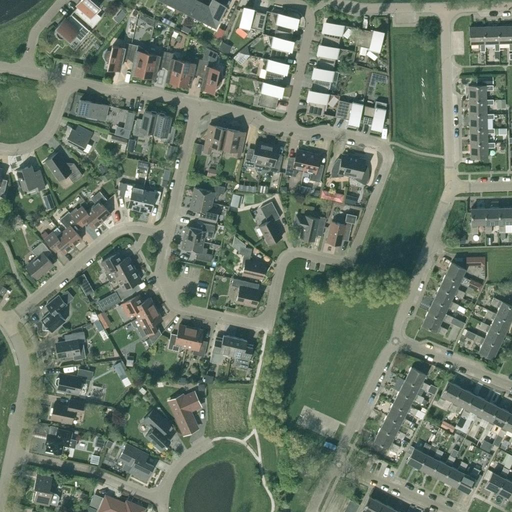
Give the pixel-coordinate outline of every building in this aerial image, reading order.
[(74,11),(92,28),(101,17),(95,12),(100,6),(92,0),(79,0),(76,4),(78,6),(73,11),(71,14),(72,14),(74,11)] [(164,0),(183,9),(187,0),(164,0)] [(210,7),(209,7),(195,0),(187,0),(183,9),(204,19),(210,7)] [(226,5),(215,0),(212,0),(209,7),(210,7),(204,19),(209,21),(210,20),(217,23),(226,5)] [(267,13),(266,13),(243,8),(240,25),(239,27),(248,33),(247,34),(248,34),(250,27),(263,30),(262,33),(263,33),(267,14),(267,13)] [(274,36),(291,40),(296,17),(273,12),(276,23),(277,23),(274,34),(272,34),(272,35),(274,36)] [(143,22),(146,17),(141,13),(138,19),(143,22)] [(75,35),(81,40),(90,30),(89,29),(89,30),(72,14),(71,14),(67,19),(65,17),(56,27),(58,29),(57,30),(57,31),(56,32),(56,33),(57,35),(58,37),(59,37),(59,38),(60,38),(61,39),(63,39),(64,38),(65,38),(66,38),(66,37),(70,40),(75,35)] [(349,26),(326,21),(321,44),(336,47),(338,48),(338,47),(340,38),(341,35),(342,35),(349,26)] [(191,28),(183,25),(181,30),(188,33),(191,28)] [(511,25),(498,26),(499,43),(509,42),(509,50),(511,49),(511,25)] [(485,43),(484,26),(469,27),(470,44),(480,44),(481,51),(485,50),(485,43)] [(499,43),(498,26),(484,26),(485,43),(495,43),(495,50),(500,50),(499,43)] [(220,40),(225,30),(219,27),(214,37),(220,40)] [(360,28),(356,45),(369,48),(369,50),(377,56),(377,57),(378,57),(383,33),(360,28)] [(269,59),(286,62),(287,56),(291,40),(274,36),(272,35),(263,33),(267,34),(267,35),(268,35),(270,45),(272,46),(270,56),(269,59)] [(232,47),(222,41),(218,49),(228,54),(232,47)] [(123,57),(128,58),(132,44),(125,42),(124,48),(112,45),(111,51),(108,51),(106,53),(105,56),(106,59),(109,61),(108,67),(120,69),(123,57)] [(138,45),(132,44),(128,58),(134,60),(131,72),(143,75),(147,56),(148,52),(138,45)] [(338,48),(336,47),(321,44),(318,56),(316,67),(333,70),(336,57),(337,57),(344,49),(345,49),(338,47),(338,48)] [(206,47),(203,59),(202,59),(199,74),(204,75),(202,88),(214,90),(215,84),(219,84),(221,82),(222,79),(221,76),(217,74),(219,69),(212,67),(213,62),(216,62),(218,53),(206,47)] [(164,66),(166,56),(167,51),(160,50),(159,56),(150,53),(148,52),(147,56),(143,75),(155,77),(158,65),(163,66),(164,66)] [(178,82),(183,61),(172,58),(173,53),(167,51),(166,56),(164,66),(169,67),(167,80),(178,82)] [(238,62),(245,54),(238,52),(233,57),(238,62)] [(269,59),(262,57),(262,58),(263,58),(265,68),(267,68),(264,82),(281,85),(286,62),(269,59)] [(190,85),(193,72),(199,74),(202,59),(195,58),(194,63),(183,61),(178,82),(190,85)] [(336,81),(338,72),(340,72),(333,70),(316,67),(311,90),(328,93),(331,80),(336,81)] [(264,82),(257,80),(257,81),(258,81),(260,91),(262,91),(259,104),(258,104),(258,105),(276,109),(281,85),(264,82)] [(486,100),(486,99),(486,90),(493,89),(493,85),(469,86),(469,100),(486,100)] [(335,95),(339,96),(340,96),(328,93),(311,90),(306,113),(323,117),(324,116),(323,116),(323,114),(326,114),(323,113),(326,103),(327,103),(333,95),(334,95),(335,95)] [(331,115),(358,121),(362,105),(364,98),(363,98),(363,99),(353,101),(352,102),(339,99),(340,96),(339,96),(335,116),(331,115)] [(80,99),(77,113),(87,115),(87,117),(96,119),(97,117),(105,119),(108,105),(80,99)] [(469,100),(469,115),(487,114),(486,104),(493,104),(493,99),(486,99),(486,100),(469,100)] [(497,99),(497,108),(506,107),(505,99),(497,99)] [(374,107),(362,105),(358,121),(381,127),(387,103),(376,100),(374,107)] [(145,131),(153,133),(158,113),(145,110),(142,121),(136,120),(133,134),(144,137),(145,131)] [(127,111),(124,128),(131,130),(135,113),(127,111)] [(171,116),(158,113),(153,133),(162,135),(161,140),(172,143),(175,128),(168,127),(171,116)] [(494,118),(494,114),(487,114),(469,115),(470,129),(487,128),(487,118),(494,118)] [(212,146),(223,148),(227,128),(209,124),(207,134),(203,151),(210,153),(212,146)] [(81,152),(92,132),(78,125),(75,130),(72,129),(65,141),(76,147),(75,149),(81,152)] [(233,155),(240,156),(242,146),(245,132),(239,131),(227,128),(223,148),(234,150),(233,155)] [(470,129),(470,143),(487,143),(487,132),(494,132),(494,128),(487,128),(470,129)] [(129,138),(127,150),(133,152),(136,140),(129,138)] [(257,173),(260,173),(267,143),(256,140),(253,153),(247,152),(244,164),(254,167),(257,173)] [(203,144),(196,143),(194,154),(201,155),(203,144)] [(278,145),(267,143),(260,173),(263,174),(269,170),(279,172),(282,160),(275,158),(278,145)] [(495,147),(495,143),(487,143),(470,143),(471,158),(488,157),(488,147),(495,147)] [(168,144),(165,158),(172,160),(175,146),(168,144)] [(294,161),(288,159),(285,174),(295,176),(297,169),(304,170),(308,152),(297,149),(294,161)] [(67,174),(73,182),(82,175),(74,164),(69,168),(58,152),(42,163),(43,164),(46,161),(59,180),(67,174)] [(320,154),(308,152),(304,170),(311,172),(309,179),(320,182),(323,167),(317,166),(320,154)] [(332,177),(343,176),(344,174),(350,175),(352,166),(354,155),(352,154),(348,154),(348,155),(342,154),(340,164),(336,163),(335,162),(334,163),(333,165),(333,166),(332,168),(331,171),(331,175),(332,177)] [(354,155),(352,166),(350,175),(355,177),(355,179),(365,185),(367,182),(367,180),(368,179),(369,176),(369,171),(368,169),(367,170),(363,169),(365,159),(359,157),(358,156),(356,155),(354,155)] [(109,169),(104,162),(98,167),(102,173),(109,169)] [(34,172),(32,165),(17,170),(23,190),(37,185),(39,189),(45,187),(40,170),(34,172)] [(122,176),(118,166),(111,169),(115,178),(122,176)] [(209,167),(207,176),(215,178),(217,169),(209,167)] [(110,178),(107,173),(101,176),(105,181),(110,178)] [(134,184),(133,185),(128,184),(120,182),(118,190),(120,190),(119,195),(125,196),(131,197),(129,206),(140,208),(144,190),(145,186),(134,184)] [(213,184),(212,191),(195,187),(192,198),(212,202),(213,197),(219,198),(220,193),(224,194),(225,187),(213,184)] [(158,204),(161,191),(154,190),(154,192),(144,190),(140,208),(150,211),(152,202),(158,204)] [(331,200),(333,192),(322,190),(320,198),(331,200)] [(91,198),(96,203),(91,208),(103,221),(111,214),(103,204),(107,200),(100,191),(91,198)] [(46,203),(55,200),(52,193),(43,196),(46,203)] [(233,193),(230,205),(240,207),(242,196),(233,193)] [(199,218),(204,219),(216,222),(218,210),(216,209),(211,208),(212,202),(192,198),(190,209),(200,211),(199,218)] [(268,221),(260,226),(269,243),(281,237),(273,221),(280,217),(272,201),(260,207),(268,221)] [(82,205),(78,209),(76,207),(70,213),(82,226),(88,221),(94,229),(103,221),(91,208),(87,211),(82,205)] [(499,223),(499,232),(505,232),(505,223),(511,222),(511,206),(498,207),(499,223)] [(485,223),(485,233),(492,233),(492,223),(499,223),(498,207),(485,208),(485,223)] [(485,208),(471,208),(472,233),(478,233),(478,224),(485,223),(485,208)] [(349,210),(347,218),(356,221),(358,212),(349,210)] [(74,246),(82,239),(76,231),(82,226),(70,213),(69,211),(59,220),(66,228),(62,232),(74,246)] [(319,216),(318,218),(306,215),(305,217),(297,215),(294,225),(303,227),(301,235),(314,238),(315,234),(322,236),(326,218),(319,216)] [(332,221),(327,241),(340,244),(341,239),(348,240),(352,222),(345,221),(344,224),(332,221)] [(184,237),(203,241),(205,236),(213,237),(215,225),(203,223),(202,230),(186,226),(184,237)] [(58,227),(53,231),(49,235),(46,231),(41,235),(52,247),(56,252),(60,248),(65,253),(74,246),(62,232),(58,227)] [(234,231),(229,228),(225,234),(229,237),(234,231)] [(239,253),(244,254),(241,266),(244,266),(242,274),(262,278),(265,264),(249,260),(252,248),(245,247),(246,244),(235,235),(232,246),(239,251),(239,253)] [(213,255),(206,253),(207,248),(202,247),(203,241),(184,237),(181,248),(197,251),(196,258),(211,261),(213,255)] [(27,266),(36,278),(53,264),(46,256),(51,252),(42,242),(32,250),(38,257),(27,266)] [(110,282),(117,278),(116,278),(134,268),(128,257),(123,260),(119,252),(101,261),(108,273),(105,274),(110,282)] [(484,256),(466,257),(466,266),(485,265),(484,256)] [(451,262),(445,274),(459,281),(468,285),(470,279),(462,275),(465,268),(451,262)] [(117,278),(121,286),(115,290),(120,300),(133,293),(130,286),(141,280),(134,268),(116,278),(117,278)] [(459,281),(445,274),(439,287),(453,293),(454,293),(462,297),(464,292),(456,288),(459,281)] [(86,295),(93,291),(86,277),(78,281),(86,295)] [(249,281),(233,278),(232,285),(239,287),(236,301),(256,306),(259,291),(247,288),(249,281)] [(470,279),(468,285),(480,291),(482,285),(470,279)] [(8,289),(3,286),(0,290),(0,293),(3,296),(8,289)] [(453,293),(439,287),(433,299),(448,306),(456,310),(459,304),(450,300),(453,293)] [(46,329),(50,329),(52,332),(66,320),(58,311),(67,304),(74,298),(67,290),(60,296),(59,295),(46,305),(51,311),(41,319),(44,322),(46,320),(47,322),(47,323),(46,323),(46,326),(47,326),(46,329)] [(139,303),(135,297),(122,304),(128,315),(135,311),(138,318),(156,308),(150,297),(139,303)] [(511,305),(493,297),(491,302),(499,306),(496,313),(496,314),(510,320),(511,316),(511,305)] [(448,306),(433,299),(428,311),(442,318),(450,322),(453,317),(444,313),(448,306)] [(467,309),(459,305),(457,309),(464,313),(467,309)] [(150,325),(162,319),(156,308),(138,318),(131,321),(133,326),(137,327),(143,337),(154,331),(150,325)] [(505,333),(510,320),(496,314),(496,313),(484,308),(481,313),(485,315),(494,319),(490,326),(505,333)] [(98,314),(101,321),(106,318),(103,311),(98,314)] [(428,311),(422,324),(444,335),(447,329),(438,325),(442,318),(428,311)] [(93,323),(98,332),(99,331),(105,340),(109,338),(99,319),(93,323)] [(499,345),(505,333),(490,326),(482,322),(479,327),(488,331),(485,338),(499,345)] [(180,345),(187,347),(191,327),(179,324),(177,334),(171,333),(168,348),(178,351),(180,345)] [(203,330),(191,327),(187,347),(194,348),(193,354),(204,356),(207,341),(201,339),(203,330)] [(493,357),(499,345),(485,338),(467,330),(464,328),(457,342),(462,345),(465,339),(463,338),(464,335),(482,344),(479,351),(493,357)] [(84,331),(64,334),(66,341),(57,343),(60,357),(73,355),(74,359),(86,357),(83,341),(86,341),(84,331)] [(226,354),(231,355),(235,337),(223,334),(223,337),(216,335),(214,345),(210,361),(218,363),(218,360),(221,360),(225,356),(226,354)] [(247,340),(235,337),(231,355),(236,356),(236,358),(238,364),(240,365),(240,368),(247,369),(251,353),(253,344),(246,342),(247,340)] [(114,365),(118,373),(124,369),(120,362),(114,365)] [(425,374),(411,367),(405,379),(419,386),(434,394),(438,387),(431,383),(430,385),(422,381),(425,374)] [(78,368),(77,376),(69,375),(69,376),(60,374),(59,377),(58,377),(56,378),(55,382),(57,384),(58,385),(57,388),(66,390),(66,391),(78,394),(82,377),(92,379),(93,371),(78,368)] [(204,382),(212,384),(214,376),(205,375),(204,382)] [(419,386),(405,379),(399,391),(413,398),(421,402),(423,397),(415,393),(419,386)] [(156,382),(157,391),(164,391),(164,381),(156,382)] [(453,401),(460,387),(448,381),(436,403),(442,406),(446,398),(453,401)] [(473,393),(460,387),(453,401),(449,409),(454,412),(458,404),(465,407),(473,393)] [(413,398),(399,391),(393,403),(407,410),(406,411),(415,415),(417,409),(409,405),(413,398)] [(182,394),(169,400),(185,435),(198,429),(189,410),(200,405),(194,392),(184,397),(182,394)] [(485,399),(473,393),(465,407),(460,415),(466,418),(470,410),(477,413),(477,414),(485,399)] [(81,414),(84,402),(70,399),(68,406),(54,403),(51,418),(72,422),(74,413),(81,414)] [(473,421),(478,424),(483,416),(489,419),(490,420),(497,405),(485,399),(477,414),(477,413),(473,421)] [(407,410),(393,403),(386,415),(400,422),(400,423),(409,427),(411,422),(403,417),(406,411),(407,410)] [(485,428),(491,430),(495,422),(501,426),(502,426),(509,412),(497,405),(490,420),(489,419),(485,428)] [(171,425),(154,409),(144,420),(153,428),(145,436),(155,445),(154,446),(160,452),(171,440),(167,436),(169,434),(168,433),(173,427),(171,425)] [(502,426),(501,426),(497,434),(492,443),(498,446),(507,428),(511,431),(511,413),(509,412),(502,426)] [(400,422),(386,415),(380,427),(394,435),(402,439),(405,434),(397,429),(400,423),(400,422)] [(466,419),(461,417),(457,425),(462,427),(466,419)] [(394,435),(380,427),(374,440),(396,451),(399,446),(391,442),(394,435)] [(45,444),(47,444),(45,453),(54,454),(54,452),(62,453),(63,445),(69,446),(75,448),(77,439),(71,438),(72,432),(58,429),(56,435),(48,434),(45,444)] [(105,437),(97,436),(95,445),(103,447),(105,437)] [(114,442),(109,440),(105,446),(111,449),(114,442)] [(483,440),(480,447),(489,451),(493,444),(483,440)] [(147,480),(154,466),(145,461),(149,454),(127,443),(119,459),(125,462),(122,468),(147,480)] [(407,461),(419,468),(426,453),(427,453),(431,445),(425,443),(421,451),(414,447),(407,461)] [(419,468),(431,474),(439,459),(439,460),(443,452),(445,447),(441,445),(439,449),(438,449),(434,457),(427,453),(426,453),(419,468)] [(485,486),(498,492),(505,478),(509,470),(511,463),(511,454),(507,452),(502,462),(505,463),(503,467),(499,475),(492,472),(485,486)] [(431,474),(444,480),(451,466),(455,458),(450,455),(446,463),(439,460),(439,459),(431,474)] [(444,480),(456,486),(463,472),(467,464),(462,461),(458,469),(451,466),(444,480)] [(474,467),(470,475),(463,472),(456,486),(468,492),(472,485),(478,473),(480,470),(474,467)] [(487,480),(492,472),(487,469),(483,478),(487,480)] [(482,475),(478,473),(472,485),(476,487),(482,475)] [(37,474),(34,487),(37,488),(34,501),(49,505),(50,503),(58,505),(59,496),(57,494),(52,493),(54,484),(51,484),(52,477),(37,474)] [(511,480),(511,482),(505,478),(498,492),(510,498),(511,493),(511,480)] [(82,492),(79,501),(86,503),(88,494),(82,492)] [(106,496),(100,511),(101,511),(142,511),(144,509),(145,507),(126,499),(124,504),(106,496)] [(376,511),(381,502),(369,496),(360,511),(376,511)] [(360,504),(350,499),(347,505),(357,510),(360,504)] [(391,511),(394,508),(381,502),(376,511),(391,511)]
